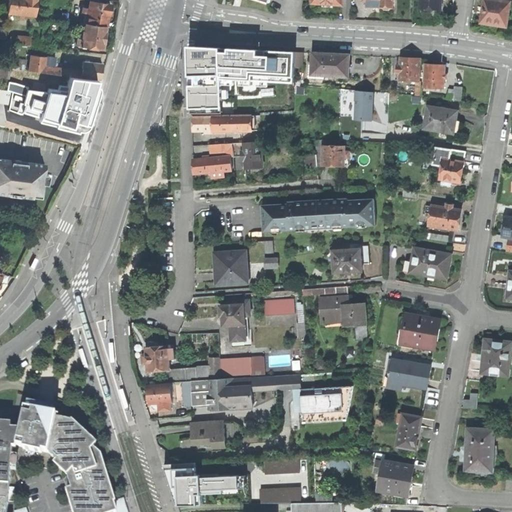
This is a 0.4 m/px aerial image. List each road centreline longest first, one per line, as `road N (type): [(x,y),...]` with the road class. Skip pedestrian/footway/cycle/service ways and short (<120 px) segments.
road 1 (secondary): [(0,359),(72,297),(110,238),(170,32)]
road 2 (secondary): [(132,24),(82,189),(33,288),(0,326)]
road 3 (residential): [(468,302),(511,55)]
road 4 (residential): [(511,500),(452,497),(436,478),(466,315)]
road 5 (tertiary): [(246,32),(457,46)]
road 6 (unknown): [(183,199),(323,187)]
